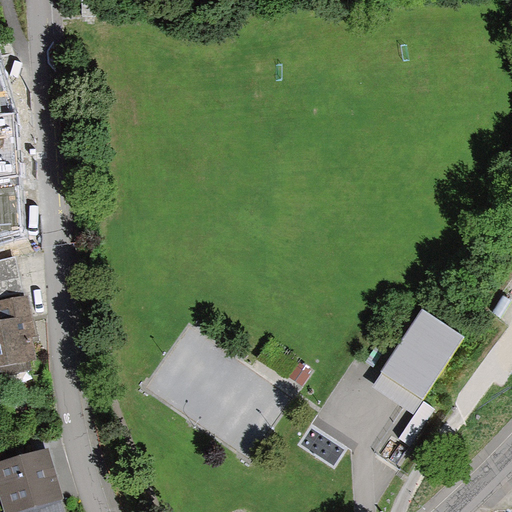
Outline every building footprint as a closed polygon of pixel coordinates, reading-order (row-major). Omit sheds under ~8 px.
[(101,1),(83,1),(83,22),(102,22),(101,1)] [(0,64),(0,235),(22,230),(16,114),(0,64)] [(0,301),(30,294),(21,261),(0,266),(0,301)] [(41,339),(32,298),(0,305),(0,380),(39,371),(32,341),(41,339)] [(465,340),(423,312),(393,357),(381,375),(413,396),(423,403),(431,390),(465,340)] [(315,371),(300,361),(289,377),(304,387),(315,371)] [(413,396),(381,375),(372,389),(414,417),(423,403),(413,396)] [(436,410),(424,402),(400,440),(412,448),(436,410)] [(69,511),(51,452),(0,468),(0,487),(7,511),(69,511)]
